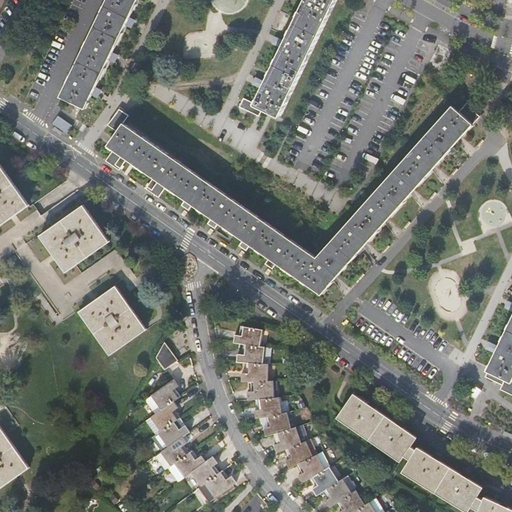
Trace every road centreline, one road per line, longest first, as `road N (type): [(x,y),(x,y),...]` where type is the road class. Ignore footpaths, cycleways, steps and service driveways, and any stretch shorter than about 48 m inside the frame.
road 1 (residential): [(511,453),(448,421),(209,256)]
road 2 (residential): [(296,511),(250,457),(211,373),(194,288),(209,256)]
road 3 (residential): [(209,256),(0,111)]
